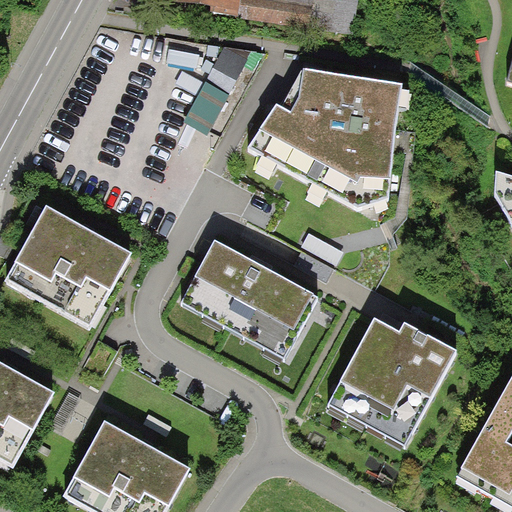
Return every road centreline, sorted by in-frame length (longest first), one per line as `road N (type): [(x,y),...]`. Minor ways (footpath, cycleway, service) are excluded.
road 1 (residential): [(258,455),(254,420),(150,333),(151,289),(208,187)]
road 2 (secondary): [(0,156),(85,0)]
road 3 (residential): [(375,511),(258,455)]
